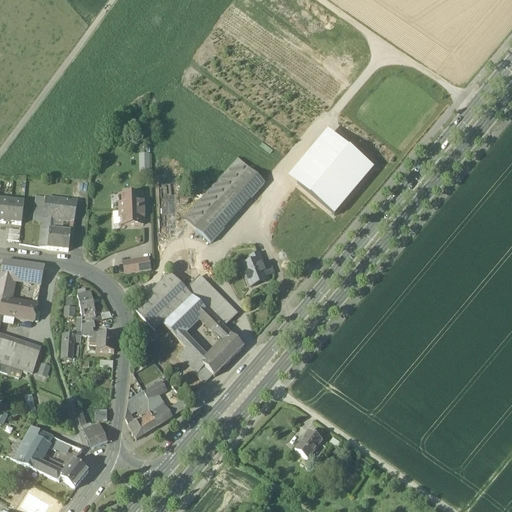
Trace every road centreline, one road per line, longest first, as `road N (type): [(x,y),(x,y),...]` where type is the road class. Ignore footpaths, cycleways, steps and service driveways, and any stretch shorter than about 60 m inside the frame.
road 1 (primary): [(159,511),(511,92)]
road 2 (primary): [(511,62),(168,466)]
road 3 (tertiary): [(0,256),(74,267),(115,295),(126,344),(111,457)]
road 4 (track): [(451,511),(278,390)]
road 5 (track): [(0,154),(114,0)]
road 6 (track): [(322,0),(473,107)]
road 7 (track): [(41,320),(98,478)]
